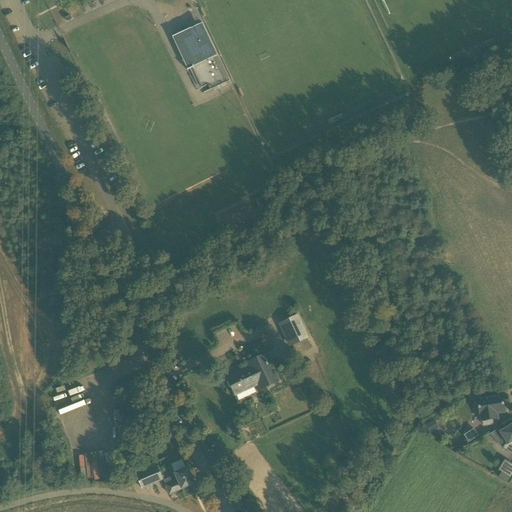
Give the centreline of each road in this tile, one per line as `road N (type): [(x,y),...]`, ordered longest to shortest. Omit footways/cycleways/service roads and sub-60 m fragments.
road 1 (residential): [(226,511),(0,39)]
road 2 (residential): [(187,511),(114,492),(48,494),(0,508)]
road 3 (track): [(0,436),(46,359),(47,329),(0,275)]
road 4 (track): [(23,405),(0,285)]
